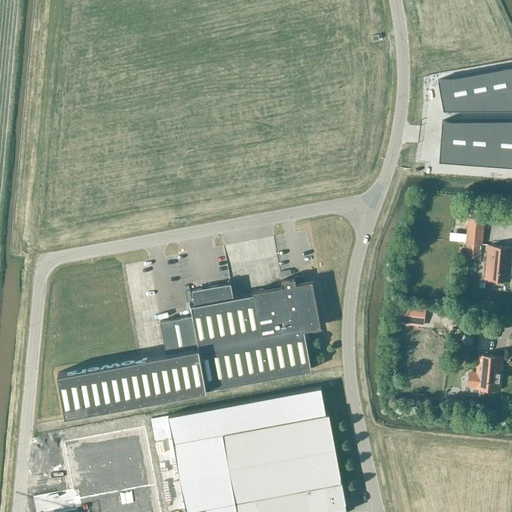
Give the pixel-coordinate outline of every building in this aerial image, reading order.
[(330,0),(260,0),(285,138),(354,125),(330,0)] [(416,0),(428,70),(511,52),(505,34),(500,36),(494,16),(489,17),(485,0),(416,0)] [(511,65),(438,80),(443,109),(511,108),(511,65)] [(511,119),(442,120),(439,161),(511,165),(511,119)] [(481,245),(483,220),(468,219),(466,244),(465,258),(479,259),(481,245)] [(485,279),(509,281),(511,251),(511,247),(488,245),(485,279)] [(193,314),(160,321),(166,352),(58,372),(66,414),(311,368),(304,327),(319,325),(311,282),(303,284),(302,276),(282,280),(283,288),(234,297),(231,282),(192,289),(195,304),(191,305),(193,314)] [(422,325),(424,306),(401,303),(399,322),(422,325)] [(475,388),(500,390),(503,356),(478,354),(477,372),(471,372),(470,373),(469,384),(471,385),(476,386),(475,388)] [(49,369),(62,369),(61,360),(49,360),(49,369)] [(329,413),(326,413),(321,386),(168,415),(186,511),(204,507),(204,511),(340,511),(347,511),(329,413)] [(80,511),(76,511),(163,511),(147,423),(66,438),(80,511)]
